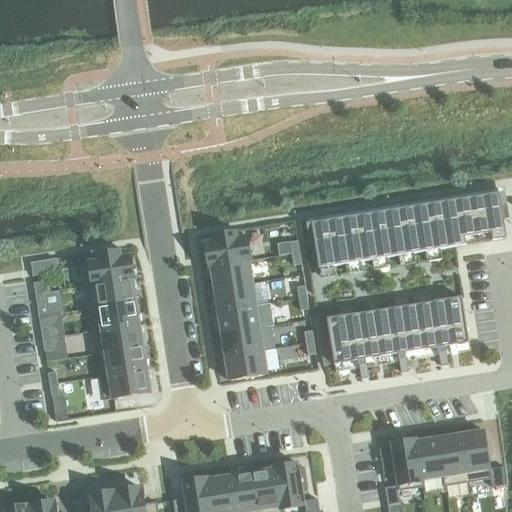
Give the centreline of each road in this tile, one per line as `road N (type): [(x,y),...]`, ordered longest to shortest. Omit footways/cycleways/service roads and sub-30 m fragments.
road 1 (tertiary): [(457,72),(260,70),(139,89)]
road 2 (tertiary): [(142,124),(457,72)]
road 3 (residential): [(188,422),(142,124)]
road 4 (residential): [(0,453),(188,422)]
road 5 (residential): [(333,407),(511,378)]
road 6 (residential): [(188,422),(229,424),(333,407)]
road 7 (tertiary): [(0,137),(142,124)]
road 8 (tertiary): [(139,89),(0,110)]
